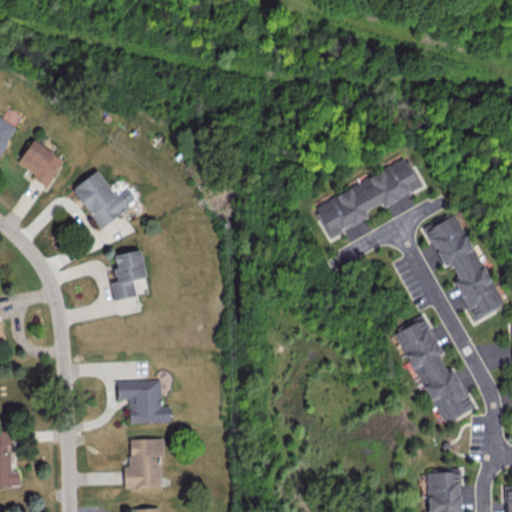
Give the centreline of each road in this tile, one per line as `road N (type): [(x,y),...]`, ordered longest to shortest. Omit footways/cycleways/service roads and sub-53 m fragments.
road 1 (residential): [(0,221),(49,274),(58,297),(71,511)]
road 2 (residential): [(481,511),(490,395),(395,226)]
